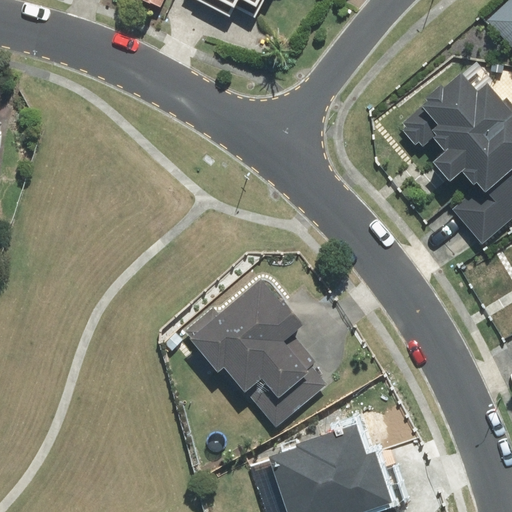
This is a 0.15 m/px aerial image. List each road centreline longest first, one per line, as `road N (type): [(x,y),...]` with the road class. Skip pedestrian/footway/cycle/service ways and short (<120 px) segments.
road 1 (residential): [(504,511),(461,390),(374,257),(269,145)]
road 2 (residential): [(269,145),(99,45),(0,21)]
road 3 (residential): [(269,145),(396,0)]
